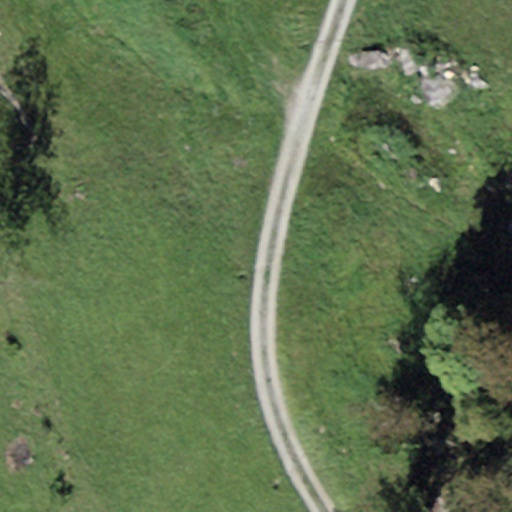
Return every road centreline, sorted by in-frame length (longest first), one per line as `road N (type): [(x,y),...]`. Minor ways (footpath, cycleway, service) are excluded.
road 1 (track): [(364,511),(269,407),(271,259),(284,178),(303,98),(342,0)]
road 2 (track): [(298,120),(262,0)]
